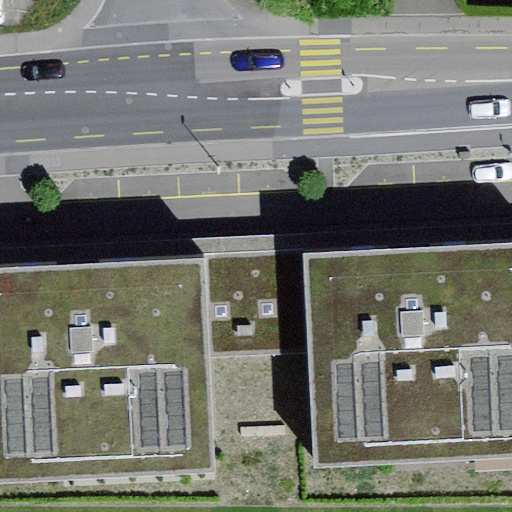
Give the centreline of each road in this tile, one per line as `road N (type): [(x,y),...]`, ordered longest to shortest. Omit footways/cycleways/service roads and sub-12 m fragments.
road 1 (primary): [(511,85),(164,93)]
road 2 (primary): [(0,127),(63,122),(164,93)]
road 3 (primary): [(164,93),(61,77),(0,82)]
